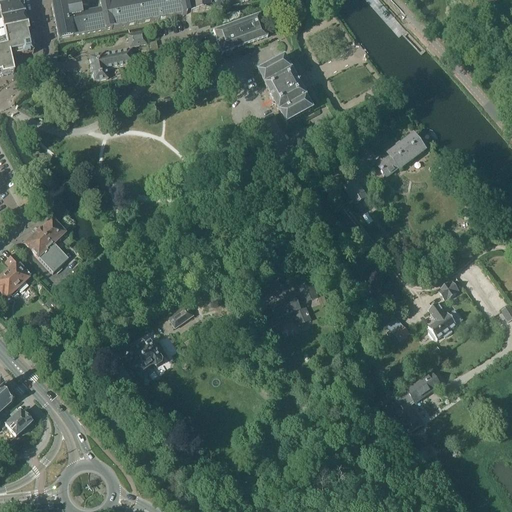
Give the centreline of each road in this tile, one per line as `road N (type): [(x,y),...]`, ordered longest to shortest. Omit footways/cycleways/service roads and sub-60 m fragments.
road 1 (track): [(18,368),(140,310),(326,181),(420,300),(453,276)]
road 2 (tertiary): [(511,135),(393,0)]
